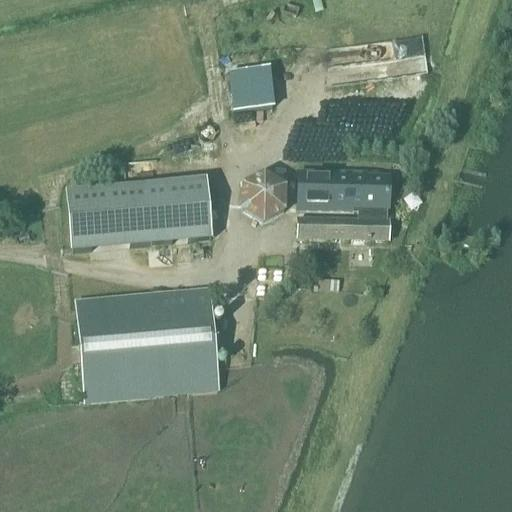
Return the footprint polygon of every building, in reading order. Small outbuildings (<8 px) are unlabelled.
[(274,108),(270,68),(227,73),(231,113),(274,108)] [(367,180),(298,178),(297,218),(364,219),(364,223),(388,224),(388,209),(388,184),(366,183),(367,180)] [(259,179),(240,190),(240,210),(258,221),(276,211),(276,190),(259,179)] [(205,183),(65,195),(70,255),(210,243),(205,183)] [(296,222),(296,242),(375,244),(387,244),(388,224),(364,223),(296,222)] [(208,293),(78,304),(75,304),(83,401),(83,405),(119,402),(217,394),(214,360),(208,293)]
